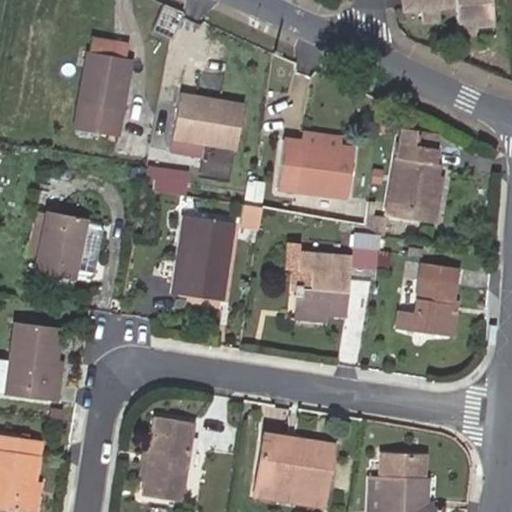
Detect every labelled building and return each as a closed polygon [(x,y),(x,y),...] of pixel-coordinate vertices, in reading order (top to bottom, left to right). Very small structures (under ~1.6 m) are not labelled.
[(425,0),(408,0),(409,12),(426,10),(425,0)] [(501,11),(500,0),(425,0),(426,10),(445,9),(444,0),(464,0),(465,26),(484,25),(484,11),(501,11)] [(188,17),(156,4),(148,33),(176,45),(188,17)] [(501,25),(501,11),(484,11),(484,25),(501,25)] [(122,140),(134,66),(127,65),(129,49),(96,43),(93,59),(92,59),(79,132),(122,140)] [(202,97),(185,94),(176,143),(207,148),(239,154),(247,106),(221,101),(221,104),(201,100),(202,97)] [(442,134),(399,127),(386,216),(435,223),(443,164),(438,164),(442,134)] [(311,131),(309,139),(341,144),(342,135),(311,131)] [(282,188),(349,198),(357,147),(341,144),(309,139),(289,137),(282,188)] [(207,148),(176,143),(175,155),(205,161),(207,148)] [(181,184),(151,179),(148,195),(179,200),(181,184)] [(256,212),(260,183),(255,183),(251,211),(256,212)] [(267,184),(260,183),(256,212),(257,212),(264,213),(267,184)] [(256,212),(251,211),(248,234),(262,236),(265,213),(264,213),(257,212),(256,212)] [(348,211),(346,222),(360,223),(361,212),(348,211)] [(87,223),(47,217),(38,278),(78,284),(79,279),(86,230),(87,223)] [(191,236),(183,298),(226,304),(236,226),(185,219),(183,234),(191,236)] [(388,223),(366,220),(365,228),(380,240),(386,236),(388,223)] [(96,278),(102,236),(99,232),(86,230),(79,279),(92,281),(96,278)] [(174,297),(183,298),(191,236),(183,234),(174,297)] [(372,265),(375,237),(364,236),(361,264),(372,265)] [(295,313),(328,317),(346,319),(352,264),(301,257),(295,313)] [(448,315),(452,274),(418,270),(413,321),(398,320),(396,336),(452,341),(454,316),(448,315)] [(327,323),(328,317),(295,313),(294,320),(327,323)] [(60,367),(63,335),(17,328),(13,367),(0,365),(0,399),(9,401),(61,409),(63,391),(57,390),(60,367)] [(60,367),(57,390),(63,391),(66,368),(60,367)] [(197,428),(160,424),(149,503),(185,508),(197,428)] [(36,511),(37,506),(29,506),(33,482),(37,447),(0,442),(0,511),(36,511)] [(258,491),(327,502),(334,455),(266,443),(258,491)] [(425,462),(383,461),(383,483),(385,484),(384,511),(420,511),(421,484),(424,484),(425,462)] [(40,483),(33,482),(29,506),(37,506),(40,483)] [(384,511),(385,484),(383,483),(368,483),(367,511),(384,511)] [(310,511),(324,511),(327,502),(258,491),(256,503),(310,511)]
